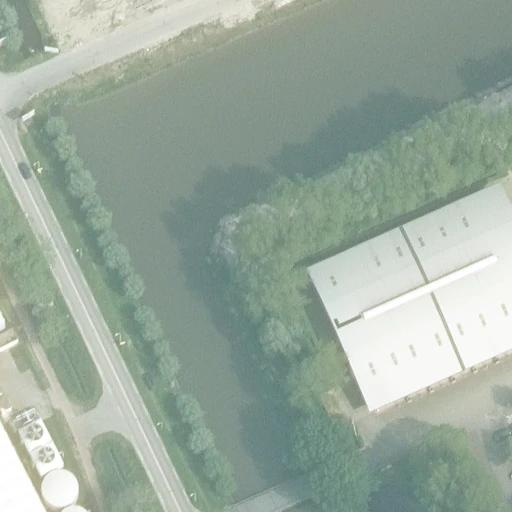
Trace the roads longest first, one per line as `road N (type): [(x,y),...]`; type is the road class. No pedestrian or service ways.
road 1 (tertiary): [(177,511),(0,132)]
road 2 (residential): [(229,3),(0,115)]
